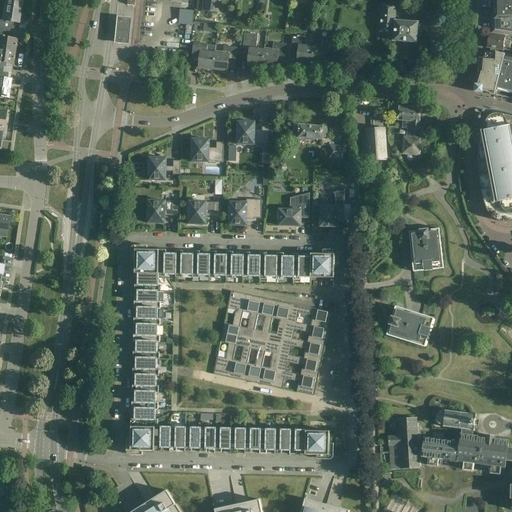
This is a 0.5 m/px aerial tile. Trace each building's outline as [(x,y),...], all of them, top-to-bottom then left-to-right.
[(4,0),(4,6),(20,8),(21,0),(4,0)] [(203,0),(202,10),(215,12),(216,0),(203,0)] [(511,35),(511,0),(495,0),(495,13),(492,13),(492,32),(511,35)] [(386,2),(382,2),(379,32),(394,34),(393,41),(417,43),(419,22),(395,21),(397,3),(386,2)] [(0,13),(0,27),(9,29),(9,28),(11,29),(12,22),(18,23),(20,8),(4,6),(3,14),(0,13)] [(194,11),(180,9),(179,24),(193,25),(194,11)] [(129,18),(117,17),(115,43),(127,44),(129,18)] [(0,49),(14,52),(16,39),(8,38),(9,29),(0,27),(0,49)] [(244,40),(242,55),(250,56),(249,62),(249,64),(263,66),(265,50),(256,49),(257,41),(257,34),(245,33),(244,40)] [(488,36),(487,40),(489,40),(488,47),(490,47),(503,49),(509,50),(511,42),(505,41),(505,36),(492,34),(490,34),(489,36),(488,36)] [(293,37),(292,53),(299,53),(298,59),(298,62),(312,63),(314,47),(306,46),(306,38),(293,37)] [(314,47),(312,63),(326,65),(326,62),(327,56),(334,57),(336,41),(323,40),(322,48),(314,47)] [(215,54),(207,53),(208,44),(194,42),(192,61),(200,62),(200,67),(214,69),(215,54)] [(265,50),(263,66),(277,68),(277,65),(278,59),(285,60),(287,44),(273,43),(272,51),(265,50)] [(215,54),(214,69),(228,71),(228,68),(229,62),(236,63),(237,47),(224,46),(223,55),(215,54)] [(0,71),(4,72),(5,66),(6,63),(12,64),(14,52),(0,49),(0,71)] [(505,54),(485,53),(485,59),(479,58),(478,73),(478,86),(476,86),(476,92),(483,93),(483,91),(491,94),(497,95),(498,90),(504,58),(505,54)] [(498,90),(497,95),(511,98),(511,59),(504,58),(498,90)] [(0,96),(2,97),(7,98),(10,79),(7,79),(8,72),(4,72),(0,71),(0,96)] [(399,106),(398,120),(403,121),(402,128),(407,128),(406,138),(404,138),(403,154),(419,155),(420,139),(416,139),(417,131),(419,131),(420,122),(421,108),(399,106)] [(478,151),(478,160),(479,168),(479,175),(480,183),(482,191),(484,198),(486,205),(489,212),(494,218),(501,221),(509,222),(511,221),(511,116),(509,115),(507,115),(500,113),(498,113),(496,113),(494,113),(492,114),(491,114),(489,116),(488,117),(487,118),(486,120),(486,122),(485,124),(486,126),(486,130),(481,131),(481,134),(480,144),(479,144),(478,151)] [(254,121),(237,121),(236,143),(268,144),(268,124),(261,124),(261,130),(254,129),(254,121)] [(323,126),(299,124),(298,126),(293,125),(292,135),(298,136),(297,138),(322,140),(323,137),(327,137),(328,127),(323,126)] [(362,145),(383,144),(383,139),(385,139),(384,128),(382,129),(382,128),(366,129),(367,135),(362,136),(362,145)] [(191,138),(191,148),(190,150),(189,153),(190,155),(191,158),(191,161),(208,161),(222,161),(222,156),(223,141),(215,141),(215,147),(208,147),(208,139),(191,138)] [(343,145),(329,144),(328,158),(342,159),(343,145)] [(383,144),(362,145),(363,155),(368,155),(368,161),(384,160),(386,160),(386,149),(384,150),(383,144)] [(165,157),(148,157),(148,179),(165,180),(165,170),(172,171),(172,174),(179,174),(180,160),(172,160),(172,166),(165,166),(165,157)] [(344,188),(343,188),(343,190),(342,190),(340,190),(338,190),(336,190),(334,191),(332,191),(332,192),(333,192),(335,198),(335,205),(320,205),(320,225),(338,226),(338,221),(343,221),(344,188)] [(278,209),(278,225),(300,225),(300,217),(309,217),(309,192),(308,192),(296,195),(296,204),(290,205),(289,209),(278,209)] [(261,199),(246,198),(246,200),(230,200),(229,224),(246,224),(246,216),(253,216),(253,217),(260,217),(261,199)] [(179,201),(164,200),(147,200),(147,222),(164,223),(164,215),(171,215),(171,216),(178,216),(179,201)] [(188,201),(188,223),(205,223),(205,215),(212,215),(212,217),(219,217),(220,202),(213,201),(205,201),(188,201)] [(0,232),(7,233),(7,237),(10,217),(0,215),(0,232)] [(444,268),(439,229),(428,230),(424,230),(420,230),(420,231),(409,232),(414,272),(425,271),(433,270),(444,268)] [(159,250),(159,274),(158,277),(159,277),(166,277),(166,274),(175,274),(176,274),(176,254),(166,254),(166,250),(159,249),(159,250)] [(135,274),(139,274),(159,274),(159,250),(135,250),(135,274)] [(183,275),(192,275),(193,275),(193,255),(183,255),(183,251),(176,250),(176,254),(176,274),(175,274),(175,277),(183,277),(183,275)] [(193,275),(192,275),(192,277),(199,278),(199,275),(209,275),(210,255),(209,255),(200,255),(200,251),(193,251),(193,255),(193,275)] [(210,251),(209,255),(210,255),(209,275),(209,278),(216,278),(216,275),(226,276),(227,256),(226,256),(217,255),(217,251),(210,251)] [(243,256),(234,256),(234,252),(226,252),(226,256),(227,256),(226,276),(226,278),(233,278),(233,276),(243,276),(243,256)] [(243,252),(243,256),(243,276),(242,279),(250,279),(250,276),(259,276),(260,276),(260,256),(250,256),(250,252),(243,252)] [(260,252),(260,256),(260,276),(259,276),(259,279),(267,279),(267,277),(276,277),(277,277),(277,257),(267,257),(267,253),(260,252)] [(277,253),(277,257),(277,277),(276,277),(276,279),(283,280),(283,277),(293,277),(294,257),(293,257),(284,257),(284,253),(277,253)] [(294,253),(293,257),(294,257),(293,277),(293,280),(300,280),(300,277),(311,278),(311,258),(301,257),(301,253),(294,253)] [(311,258),(311,278),(335,278),(335,254),(311,254),(311,258)] [(159,285),(159,277),(158,277),(159,274),(139,274),(139,284),(135,284),(134,292),(138,292),(138,291),(157,292),(161,292),(161,285),(159,285)] [(157,308),(157,309),(160,309),(160,302),(157,302),(157,292),(138,291),(138,292),(138,301),(134,301),(134,308),(138,309),(138,308),(157,308)] [(225,323),(223,333),(238,336),(240,327),(243,312),(247,294),(245,294),(244,294),(243,295),(242,296),(238,295),(239,293),(232,291),(228,309),(237,310),(234,325),(225,323)] [(240,327),(238,336),(252,339),(254,330),(255,330),(258,315),(261,298),(260,297),(259,297),(258,297),(258,298),(257,298),(257,299),(253,298),(253,296),(247,294),(243,312),(251,313),(248,328),(240,327)] [(254,330),(252,339),(267,342),(269,333),(273,318),(272,318),(276,301),(274,300),(273,301),(272,301),(272,302),(271,302),(268,302),(268,299),(261,298),(258,315),(266,316),(263,332),(255,330),(254,330)] [(269,333),(267,342),(282,345),(283,337),(287,321),(291,304),(289,303),(289,304),(288,304),(287,304),(286,305),(286,306),(282,305),(283,302),(276,301),(272,318),(273,318),(280,320),(277,335),(269,333)] [(291,304),(287,321),(297,323),(298,313),(314,316),(312,326),(329,330),(330,324),(330,323),(329,322),(329,321),(328,321),(328,320),(327,320),(328,317),(331,318),(332,313),(291,304)] [(405,310),(396,307),(392,317),(391,320),(390,325),(387,335),(425,347),(428,337),(431,329),(434,318),(405,310)] [(157,325),(157,326),(159,326),(159,318),(157,318),(157,309),(157,308),(138,308),(138,309),(138,318),(134,318),(134,325),(138,325),(157,325)] [(287,321),(283,337),(293,339),(295,330),(310,333),(308,342),(325,346),(326,341),(326,340),(326,339),(326,338),(325,338),(325,337),(324,337),(323,337),(324,334),(328,335),(329,330),(312,326),(297,323),(287,321)] [(157,342),(157,343),(159,343),(159,335),(157,335),(157,326),(157,325),(138,325),(138,335),(133,335),(133,342),(137,342),(157,342)] [(214,374),(221,376),(221,373),(225,374),(226,375),(226,376),(227,377),(229,377),(232,360),(233,360),(236,346),(235,346),(238,336),(223,333),(221,342),(229,344),(226,359),(218,357),(214,374)] [(232,360),(229,377),(235,379),(236,376),(240,377),(240,378),(240,379),(241,379),(241,380),(242,380),(243,380),(247,363),(248,364),(251,348),(250,348),(252,339),(238,336),(235,346),(236,346),(244,348),(241,362),(233,360),(232,360)] [(282,345),(280,354),(290,356),(291,346),(306,349),(305,359),(304,359),(322,362),(323,358),(323,357),(323,356),(322,355),(322,354),(321,353),(320,353),(321,350),(324,351),(325,346),(308,342),(293,339),(283,337),(282,345)] [(247,363),(243,380),(250,382),(251,379),(255,380),(255,381),(255,382),(256,383),(257,383),(258,384),(262,366),(262,367),(266,352),(265,351),(267,342),(252,339),(250,348),(251,348),(259,350),(255,365),(248,364),(247,363)] [(156,352),(157,343),(157,342),(137,342),(137,352),(133,352),(133,359),(137,359),(156,359),(159,359),(159,352),(156,352)] [(262,366),(258,384),(265,385),(266,383),(269,383),(270,384),(270,385),(270,386),(271,386),(271,387),(273,387),(276,370),(280,354),(282,345),(267,342),(265,351),(266,352),(273,353),(270,368),(262,367),(262,366)] [(280,354),(276,370),(286,372),(288,362),(303,365),(301,375),(318,379),(319,374),(319,373),(319,372),(319,371),(318,371),(318,370),(317,370),(316,370),(317,367),(320,367),(322,362),(304,359),(305,359),(290,356),(280,354)] [(133,376),(137,376),(137,375),(156,376),(159,376),(159,369),(156,369),(156,359),(137,359),(137,368),(133,368),(133,376)] [(276,370),(273,387),(282,389),(285,379),(300,382),(297,392),(314,396),(316,390),(316,389),(315,388),(315,387),(314,387),(314,386),(313,386),(314,383),(317,384),(318,379),(301,375),(286,372),(276,370)] [(156,393),(159,393),(159,386),(156,386),(156,376),(137,375),(137,376),(136,385),(132,385),(132,392),(136,393),(136,392),(156,393)] [(156,409),(156,410),(158,410),(158,403),(156,402),(156,393),(136,392),(136,393),(136,402),(132,402),(132,409),(136,409),(156,409)] [(158,428),(158,427),(158,419),(156,419),(156,410),(156,409),(136,409),(136,419),(131,419),(131,428),(131,427),(155,428),(158,428)] [(447,410),(446,410),(445,413),(442,412),(441,412),(441,413),(438,415),(437,415),(437,416),(437,420),(436,420),(436,421),(437,421),(439,424),(440,424),(444,425),(444,427),(445,427),(450,427),(450,428),(451,427),(456,428),(456,429),(456,428),(462,429),(461,429),(462,429),(461,435),(473,437),(473,436),(474,431),(474,430),(475,430),(474,429),(475,425),(479,426),(479,420),(476,420),(476,416),(477,416),(477,415),(476,415),(476,414),(475,415),(470,414),(470,413),(469,414),(464,413),(458,412),(459,412),(458,412),(453,412),(453,411),(452,411),(452,412),(447,411),(447,410)] [(401,438),(418,438),(417,418),(398,419),(399,435),(401,435),(401,438)] [(131,451),(154,451),(155,428),(131,427),(131,428),(131,451)] [(154,451),(154,452),(162,452),(162,447),(170,448),(171,428),(158,427),(158,428),(155,428),(154,451)] [(177,448),(185,448),(186,428),(171,428),(170,448),(170,452),(177,452),(177,448)] [(200,448),(201,428),(186,428),(185,448),(185,452),(192,452),(192,448),(200,448)] [(215,449),(216,429),(201,428),(200,448),(200,452),(207,452),(207,448),(215,449)] [(230,449),(231,429),(216,429),(215,449),(215,453),(222,453),(222,449),(230,449)] [(230,449),(230,453),(237,453),(237,449),(245,449),(246,429),(231,429),(230,449)] [(245,449),(245,453),(252,454),(252,449),(260,450),(261,430),(246,429),(245,449)] [(260,450),(260,454),(267,454),(267,450),(275,450),(276,430),(261,430),(260,450)] [(290,450),(291,430),(276,430),(275,450),(275,454),(282,454),(282,450),(290,450)] [(290,450),(290,454),(297,455),(297,450),(306,451),(306,431),(291,430),(290,450)] [(330,431),(306,431),(306,451),(305,455),(329,455),(330,431)] [(401,453),(418,452),(418,438),(401,438),(401,435),(399,435),(399,436),(389,437),(390,451),(401,451),(401,453)] [(460,443),(457,462),(458,462),(458,461),(464,462),(463,470),(473,471),(474,464),(491,466),(490,473),(500,475),(501,467),(506,468),(506,461),(511,461),(511,448),(508,448),(508,446),(509,447),(509,446),(509,445),(508,445),(509,442),(509,441),(508,440),(508,441),(495,439),(495,437),(487,436),(487,438),(473,436),(473,437),(461,435),(460,443)] [(455,462),(457,462),(460,443),(455,442),(425,438),(422,457),(429,458),(428,465),(438,466),(439,459),(451,461),(451,462),(455,462)] [(401,451),(390,451),(391,469),(419,468),(418,452),(401,453),(401,451)] [(511,511),(511,453),(511,454),(510,476),(424,464),(422,478),(419,478),(418,488),(420,488),(419,497),(431,504),(447,506),(464,508),(466,496),(483,498),(485,498),(485,511),(511,511)] [(180,511),(167,490),(132,511),(180,511)] [(349,511),(350,511),(305,499),(301,511),(349,511)] [(262,511),(260,500),(215,509),(215,511),(262,511)]
